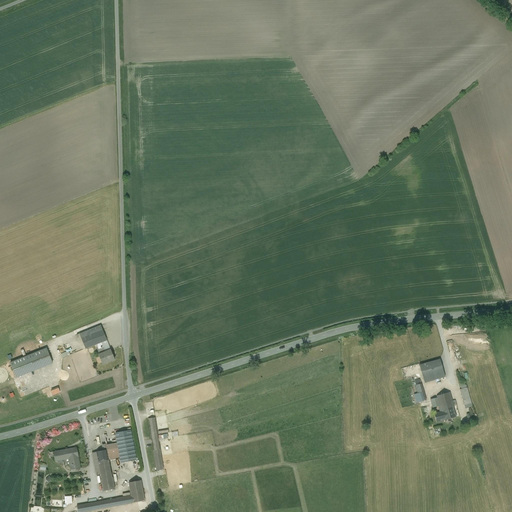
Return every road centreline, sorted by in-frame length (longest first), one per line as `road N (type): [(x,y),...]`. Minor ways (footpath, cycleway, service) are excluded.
road 1 (unclassified): [(132,396),(116,0)]
road 2 (tertiary): [(511,309),(355,326),(132,396)]
road 3 (tertiary): [(0,437),(132,396)]
